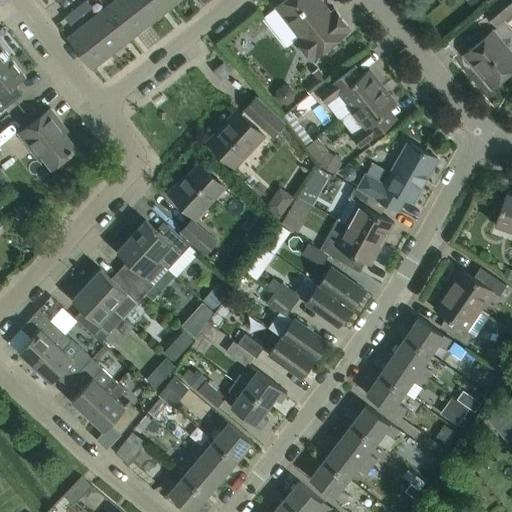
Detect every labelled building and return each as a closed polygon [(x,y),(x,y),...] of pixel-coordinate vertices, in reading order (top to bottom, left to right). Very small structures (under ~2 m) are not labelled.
[(81,15),(92,6),(86,0),(85,0),(75,8),(81,15)] [(130,38),(149,23),(130,0),(113,0),(105,7),(130,38)] [(130,0),(149,23),(168,8),(161,0),(130,0)] [(161,0),(168,8),(178,0),(161,0)] [(326,14),(319,5),(323,2),(321,0),(282,0),(275,6),(287,22),(299,36),(295,39),(311,59),(350,29),(334,8),(326,14)] [(511,0),(495,0),(483,10),(494,23),(511,8),(511,0)] [(110,53),(130,38),(105,7),(86,22),(110,53)] [(70,24),(81,15),(75,8),(65,16),(70,24)] [(91,68),(110,53),(86,22),(66,37),(91,68)] [(491,87),(506,74),(511,69),(511,52),(492,29),(463,54),(491,87)] [(0,66),(11,58),(0,43),(0,66)] [(0,111),(15,99),(8,90),(25,76),(11,58),(0,66),(0,111)] [(221,78),(230,71),(223,62),(214,69),(221,78)] [(328,85),(318,92),(326,102),(339,92),(352,109),(383,85),(369,68),(363,72),(356,63),(344,72),(328,85)] [(352,109),(340,118),(353,135),(352,136),(360,146),(369,139),(385,126),(397,117),(390,108),(396,103),(383,85),(352,109)] [(272,135),(284,122),(255,96),(244,109),(272,135)] [(13,125),(30,116),(25,105),(8,114),(13,125)] [(51,168),(76,148),(57,123),(60,121),(50,108),(18,132),(37,157),(41,154),(51,168)] [(307,145),(313,139),(290,110),(283,115),(307,145)] [(264,135),(255,127),(240,113),(227,127),(223,123),(207,141),(221,154),(235,167),(264,135)] [(367,174),(359,187),(380,199),(398,209),(405,197),(412,201),(437,158),(407,141),(398,159),(383,183),(367,174)] [(389,144),(379,157),(388,164),(398,150),(389,144)] [(339,170),(343,163),(338,160),(340,158),(326,150),(318,165),(332,173),(335,168),(339,170)] [(224,186),(213,176),(199,162),(180,183),(178,181),(168,191),(195,217),(224,186)] [(348,180),(353,178),(356,173),(355,169),(350,166),(345,168),(342,172),(343,177),(348,180)] [(381,244),(393,222),(373,210),(378,200),(354,187),(337,217),(346,223),(345,224),(381,244)] [(511,193),(506,191),(494,223),(511,229),(511,193)] [(293,227),(301,214),(289,207),(281,220),(293,227)] [(159,232),(145,219),(131,234),(157,259),(167,268),(181,253),(174,247),(183,238),(167,223),(159,232)] [(204,252),(215,241),(192,219),(181,231),(204,252)] [(370,264),(381,244),(345,224),(334,244),(328,240),(322,250),(328,253),(344,262),(349,252),(370,264)] [(145,292),(154,283),(167,268),(157,259),(131,234),(116,250),(131,263),(123,272),(145,292)] [(181,253),(189,244),(183,238),(174,247),(181,253)] [(328,253),(322,250),(307,241),(301,253),(321,264),(328,253)] [(296,263),(287,278),(307,290),(316,275),(296,263)] [(350,307),(363,289),(331,266),(318,284),(350,307)] [(505,284),(486,271),(480,266),(473,276),(460,267),(446,288),(487,316),(488,314),(480,309),(492,290),(498,294),(505,284)] [(510,280),(511,276),(511,270),(505,266),(501,275),(510,280)] [(114,281),(100,268),(86,283),(113,307),(112,308),(122,317),(136,302),(145,292),(123,272),(114,281)] [(281,281),(274,291),(293,305),(300,294),(281,281)] [(109,331),(122,317),(112,308),(113,307),(86,283),(72,298),(86,312),(98,323),(99,322),(102,325),(109,331)] [(337,326),(350,307),(318,284),(305,302),(337,326)] [(475,335),(487,316),(446,288),(433,307),(452,321),(446,330),(462,342),(465,343),(472,333),(475,335)] [(274,291),(266,302),(286,315),(293,305),(274,291)] [(213,308),(221,300),(212,292),(205,301),(213,308)] [(35,365),(65,333),(38,308),(32,315),(20,328),(30,337),(18,350),(35,365)] [(54,317),(86,347),(94,338),(62,308),(54,317)] [(189,336),(205,323),(198,315),(182,328),(189,336)] [(446,347),(451,339),(418,316),(405,335),(430,352),(437,341),(446,347)] [(313,359),(326,341),(294,317),(281,336),(313,359)] [(256,356),(263,345),(244,332),(237,342),(254,355),(256,356)] [(66,384),(91,357),(65,333),(35,365),(51,380),(56,375),(66,384)] [(426,378),(431,370),(422,364),(430,352),(405,335),(392,354),(426,378)] [(300,377),(313,359),(281,336),(268,354),(300,377)] [(179,340),(163,358),(172,366),(188,347),(179,340)] [(247,365),(254,355),(237,342),(233,340),(226,350),(247,365)] [(209,369),(224,354),(214,344),(199,359),(209,369)] [(420,385),(426,378),(392,354),(379,374),(403,390),(411,379),(420,385)] [(88,414),(118,382),(91,357),(66,384),(76,394),(71,399),(88,414)] [(280,400),(286,391),(251,365),(246,371),(240,372),(234,380),(269,405),(275,396),(280,400)] [(153,368),(144,377),(154,387),(163,378),(154,369),(153,368)] [(399,416),(405,407),(396,400),(403,390),(379,374),(366,393),(382,404),(399,416)] [(173,405),(188,387),(174,375),(158,395),(159,395),(160,394),(173,405)] [(217,406),(225,396),(205,379),(197,389),(217,406)] [(260,427),(267,418),(262,414),(269,405),(234,380),(229,388),(232,393),(227,400),(232,403),(231,405),(260,427)] [(125,406),(116,398),(125,388),(118,382),(88,414),(104,429),(109,423),(120,433),(140,411),(129,402),(125,406)] [(163,421),(174,407),(172,406),(173,405),(160,394),(159,395),(148,408),(163,421)] [(511,396),(487,418),(507,441),(511,436),(511,396)] [(474,399),(469,406),(470,408),(475,410),(480,403),(476,400),(474,399)] [(391,437),(398,429),(366,404),(352,422),(375,440),(383,431),(391,437)] [(458,407),(451,416),(463,425),(470,416),(458,407)] [(140,432),(150,419),(144,414),(134,426),(140,432)] [(236,458),(251,440),(220,414),(213,423),(221,429),(213,439),(236,458)] [(370,465),(375,459),(366,452),(375,440),(352,422),(337,441),(370,465)] [(448,445),(457,431),(443,422),(434,436),(448,445)] [(127,462),(140,446),(144,441),(132,430),(114,451),(127,462)] [(236,458),(213,439),(205,448),(197,441),(190,450),(221,476),(236,458)] [(364,473),(370,465),(337,441),(323,459),(346,477),(355,466),(364,473)] [(206,494),(221,476),(190,450),(185,456),(193,463),(183,474),(206,494)] [(341,502),(347,495),(338,488),(346,477),(323,459),(309,477),(341,502)] [(420,488),(426,480),(416,473),(410,481),(420,488)] [(206,494),(183,474),(176,483),(167,476),(160,485),(192,511),(206,494)] [(73,503),(77,499),(91,485),(81,475),(63,494),(73,503)] [(321,511),(326,511),(331,507),(314,493),(299,480),(284,498),(300,511),(311,511),(316,507),(321,511)] [(300,511),(284,498),(271,511),(300,511)]
